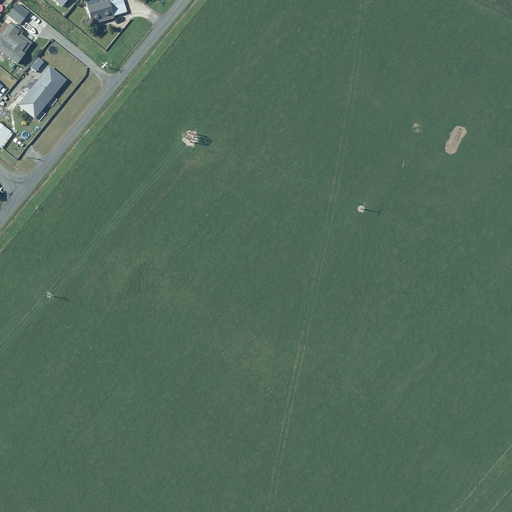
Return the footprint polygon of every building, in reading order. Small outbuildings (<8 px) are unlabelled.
[(125,13),(121,0),(106,0),(85,6),(90,24),(113,18),(113,17),(125,13)] [(5,16),(18,25),(27,12),(15,3),(5,16)] [(31,44),(17,33),(18,31),(7,22),(0,31),(0,53),(15,65),(31,44)] [(47,111),(43,107),(45,105),(49,108),(57,99),(53,95),(65,80),(49,66),(16,105),(33,118),(35,116),(40,119),(47,111)] [(0,148),(1,149),(11,132),(0,124),(0,148)]
